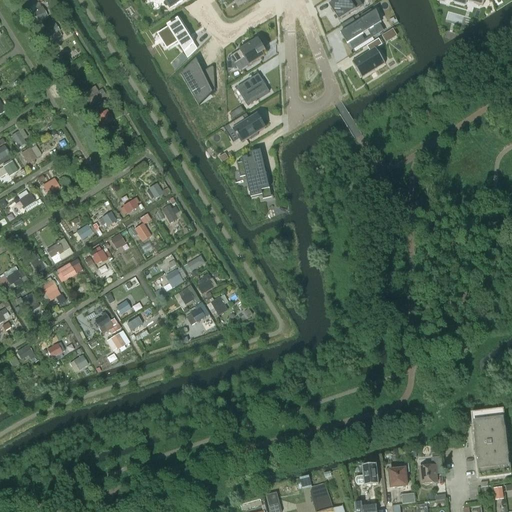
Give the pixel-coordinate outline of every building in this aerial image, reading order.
[(164,0),(170,9),(184,0),(164,0)] [(330,0),(333,3),(329,5),(338,20),(362,6),(358,0),(330,0)] [(48,17),(42,7),(32,12),(38,23),(48,17)] [(362,19),(340,33),(347,45),(349,44),(353,50),(352,48),(364,41),(361,36),(368,31),(372,38),(384,31),(379,24),(381,23),(376,11),(372,13),(371,10),(360,16),(362,19)] [(168,28),(159,33),(169,48),(177,43),(184,54),(194,45),(188,36),(190,35),(180,20),(179,21),(178,19),(167,26),(168,28)] [(49,39),(62,30),(58,23),(44,31),(49,39)] [(248,45),(230,57),(230,58),(235,65),(244,59),(249,66),(264,56),(263,53),(266,51),(257,38),(247,44),(248,45)] [(356,60),(355,60),(365,76),(366,76),(365,75),(384,64),(385,64),(376,49),(382,45),(378,39),(366,47),(370,52),(356,60)] [(230,58),(227,60),(227,72),(236,67),(235,65),(230,58)] [(196,59),(181,74),(193,96),(199,105),(210,96),(211,95),(215,91),(214,75),(213,75),(213,76),(212,76),(208,69),(200,74),(198,70),(199,70),(198,67),(199,66),(196,59)] [(258,74),(237,88),(248,105),(269,92),(258,74)] [(101,100),(96,93),(92,95),(89,90),(82,94),(90,107),(101,100)] [(113,121),(107,111),(96,117),(102,128),(113,121)] [(243,116),(228,125),(232,131),(234,130),(242,143),(250,138),(251,139),(258,135),(257,133),(265,129),(256,115),(246,122),(243,116)] [(25,144),(18,132),(11,137),(18,148),(25,144)] [(0,161),(9,156),(3,146),(0,147),(0,161)] [(36,160),(30,149),(21,154),(27,165),(36,160)] [(225,154),(218,158),(221,163),(228,159),(225,154)] [(241,163),(236,164),(240,178),(241,178),(240,177),(246,176),(249,189),(248,189),(249,193),(250,195),(251,195),(251,197),(261,195),(261,193),(262,192),(261,190),(268,188),(265,174),(266,173),(265,169),(264,170),(261,158),(261,157),(260,154),(251,156),(252,159),(248,160),(247,159),(240,160),(241,163)] [(18,172),(12,163),(3,168),(8,178),(18,172)] [(56,191),(51,182),(42,187),(48,196),(56,191)] [(162,194),(156,185),(149,190),(150,190),(147,192),(151,198),(154,197),(155,198),(162,194)] [(37,207),(29,195),(18,202),(25,214),(37,207)] [(138,208),(136,205),(138,203),(136,199),(123,207),(127,215),(138,208)] [(176,216),(180,214),(177,209),(173,211),(170,207),(162,211),(171,224),(178,220),(176,216)] [(110,212),(101,218),(102,220),(100,222),(102,226),(105,224),(107,227),(116,221),(110,212)] [(142,239),(147,236),(141,225),(138,227),(136,224),(128,229),(131,235),(138,231),(142,239)] [(87,226),(76,232),(81,241),(92,234),(87,226)] [(121,242),(118,238),(113,241),(115,246),(121,242)] [(57,243),(45,251),(50,259),(57,256),(61,261),(66,258),(57,243)] [(107,261),(101,252),(91,258),(95,266),(101,263),(102,265),(107,261)] [(42,266),(37,257),(28,262),(34,271),(42,266)] [(201,267),(197,260),(187,265),(192,272),(201,267)] [(60,274),(65,282),(76,276),(71,267),(60,274)] [(179,280),(181,279),(176,271),(166,278),(170,286),(171,285),(173,289),(181,284),(179,280)] [(21,279),(17,272),(5,279),(9,286),(21,279)] [(214,288),(209,281),(201,286),(205,294),(214,288)] [(60,296),(52,282),(41,289),(46,298),(47,297),(51,302),(60,296)] [(191,285),(178,293),(185,305),(194,300),(197,304),(201,302),(191,285)] [(21,301),(26,309),(36,303),(31,295),(21,301)] [(220,297),(211,303),(219,316),(227,310),(220,297)] [(130,309),(126,302),(117,308),(121,315),(130,309)] [(191,314),(186,317),(191,326),(206,317),(198,306),(190,311),(191,314)] [(110,323),(105,314),(101,316),(101,318),(94,322),(98,330),(110,323)] [(138,318),(127,324),(133,335),(136,333),(133,329),(142,324),(138,318)] [(146,332),(144,329),(133,336),(135,339),(137,337),(139,340),(147,335),(146,332)] [(117,335),(106,342),(112,351),(116,348),(117,350),(124,346),(117,335)] [(32,353),(27,346),(17,353),(21,360),(22,359),(24,363),(34,356),(32,353)] [(52,359),(62,353),(58,346),(48,352),(52,359)] [(87,367),(82,357),(73,362),(79,372),(87,367)] [(506,431),(503,410),(471,413),(474,435),(473,435),(506,431)] [(509,453),(506,431),(473,435),(476,457),(509,453)] [(511,475),(508,454),(509,454),(509,453),(476,457),(476,458),(479,479),(511,475)] [(432,467),(419,468),(421,485),(423,485),(425,486),(428,485),(430,484),(437,483),(436,474),(442,474),(440,457),(431,458),(432,467)] [(355,479),(355,481),(355,482),(356,484),(357,485),(359,485),(364,485),(364,486),(364,487),(378,485),(376,465),(362,467),(363,476),(358,477),(356,477),(355,479)] [(401,466),(401,470),(389,471),(389,472),(390,481),(390,482),(391,488),(396,488),(397,488),(401,488),(401,487),(407,486),(405,473),(409,472),(408,465),(401,466)] [(311,487),(309,477),(300,479),(302,489),(311,487)] [(332,508),(325,484),(311,488),(309,493),(314,511),(344,511),(342,505),(332,508)] [(502,499),(501,488),(494,489),(495,500),(502,499)] [(280,511),(276,493),(266,496),(270,511),(280,511)] [(402,505),(414,504),(413,495),(401,496),(402,505)] [(260,497),(239,503),(242,511),(262,506),(263,511),(266,511),(264,500),(261,501),(260,497)] [(361,503),(354,504),(355,509),(355,511),(376,511),(375,506),(375,505),(362,507),(361,503)]
